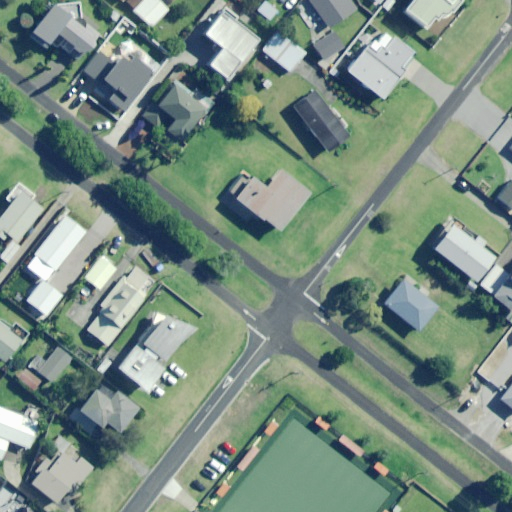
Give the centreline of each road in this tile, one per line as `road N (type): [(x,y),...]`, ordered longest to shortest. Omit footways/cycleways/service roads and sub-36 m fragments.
road 1 (residential): [(0,63),(298,298)]
road 2 (residential): [(273,329),(0,115)]
road 3 (residential): [(298,298),(511,27)]
road 4 (residential): [(502,511),(273,329)]
road 5 (residential): [(298,298),(511,469)]
road 6 (residential): [(128,511),(273,329)]
